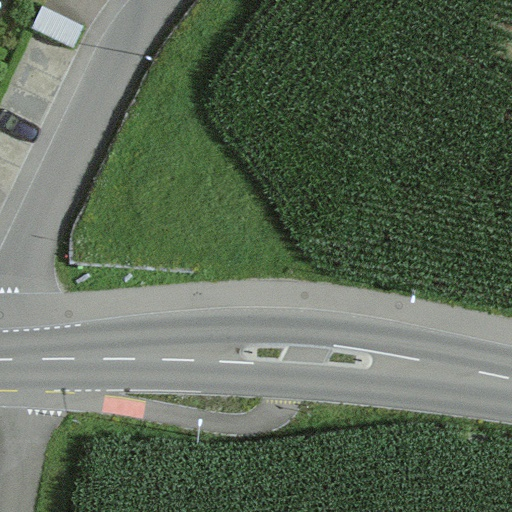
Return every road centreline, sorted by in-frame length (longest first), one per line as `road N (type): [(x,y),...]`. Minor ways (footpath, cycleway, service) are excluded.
road 1 (primary): [(511,385),(307,355),(0,359)]
road 2 (residential): [(158,0),(0,319)]
